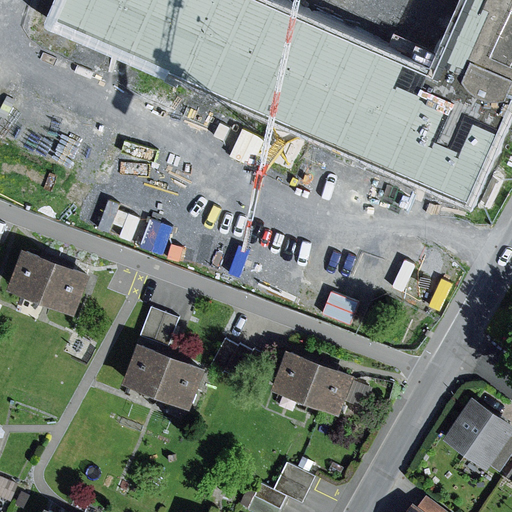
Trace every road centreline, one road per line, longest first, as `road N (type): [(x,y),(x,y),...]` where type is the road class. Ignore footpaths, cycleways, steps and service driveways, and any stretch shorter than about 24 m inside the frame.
road 1 (residential): [(440,377),(0,210)]
road 2 (tertiary): [(440,377),(362,511)]
road 3 (tertiary): [(511,251),(440,377)]
